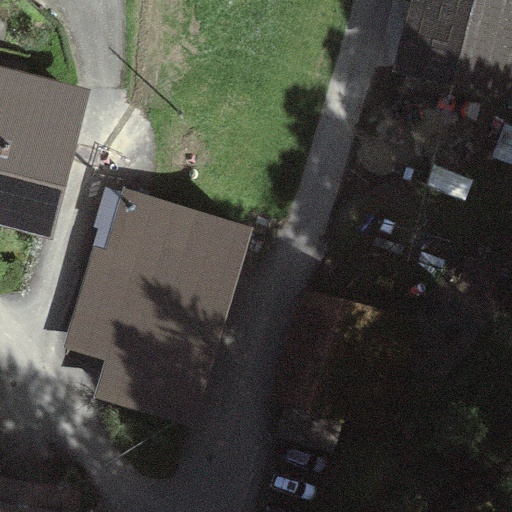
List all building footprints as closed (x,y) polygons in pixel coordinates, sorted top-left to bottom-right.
[(511,0),(438,0),(420,71),(511,95),(511,0)] [(0,211),(46,222),(77,98),(0,78),(0,211)] [(126,353),(113,396),(187,417),(243,228),(130,195),(111,257),(99,254),(74,337),(126,353)] [(308,291),(277,398),(341,417),(344,406),(385,418),(413,321),(308,291)] [(62,511),(66,489),(52,486),(50,498),(0,489),(0,511),(62,511)]
